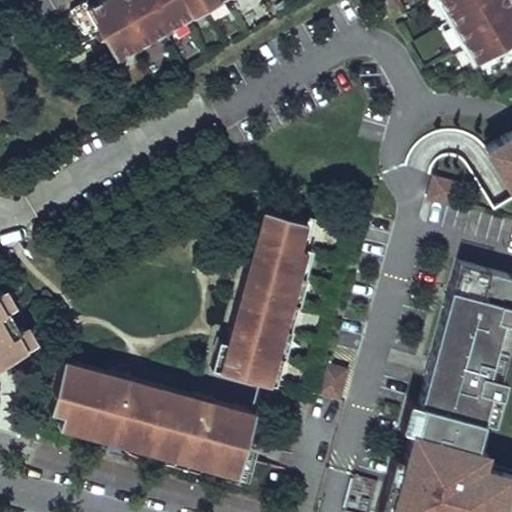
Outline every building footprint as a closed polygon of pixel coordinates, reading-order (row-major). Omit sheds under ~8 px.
[(95,0),(85,5),(81,0),(69,7),(76,20),(82,31),(96,24),(115,58),(217,0),(95,0)] [(510,42),(511,46),(511,3),(510,0),(441,0),(476,61),(510,42)] [(505,129),(480,145),(511,194),(511,138),(511,139),(505,129)] [(432,197),(438,175),(432,173),(426,195),(432,197)] [(454,203),(460,181),(438,175),(432,197),(454,203)] [(305,248),(312,222),(262,206),(254,235),(261,237),(232,342),(226,340),(218,338),(211,366),(268,382),(305,248)] [(232,342),(261,237),(254,235),(226,340),(232,342)] [(312,249),(305,248),(268,382),(275,383),(312,249)] [(511,347),(511,271),(457,257),(449,286),(455,288),(451,301),(445,299),(430,357),(436,359),(432,372),(426,371),(418,399),(422,400),(414,429),(411,428),(404,455),(407,456),(391,511),(511,511),(511,467),(482,460),(511,347)] [(455,288),(449,286),(445,299),(451,301),(455,288)] [(0,359),(18,349),(0,317),(0,359)] [(235,473),(253,409),(62,357),(48,408),(59,411),(58,415),(211,456),(209,465),(235,473)] [(430,357),(426,371),(432,372),(436,359),(430,357)] [(337,400),(345,370),(322,364),(314,394),(337,400)] [(408,396),(400,425),(411,428),(414,429),(422,400),(418,399),(408,396)] [(211,456),(58,415),(56,424),(209,465),(211,456)] [(376,511),(378,511),(391,511),(407,456),(404,455),(392,452),(376,511)]
